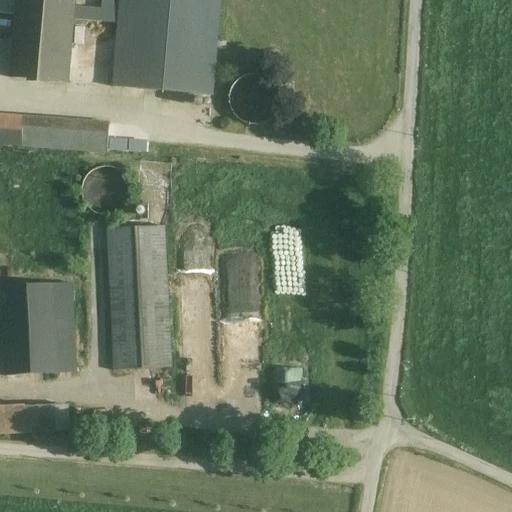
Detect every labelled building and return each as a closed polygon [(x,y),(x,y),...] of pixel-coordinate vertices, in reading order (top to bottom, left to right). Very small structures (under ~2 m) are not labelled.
[(0,0),(0,14),(16,16),(17,0),(0,0)] [(73,0),(17,0),(16,16),(11,79),(67,84),(72,20),(73,8),(73,0)] [(102,0),(101,10),(73,8),(72,20),(118,24),(120,0),(102,0)] [(220,0),(120,0),(118,24),(113,88),(213,97),(215,67),(220,0)] [(274,117),(279,109),(280,100),(279,92),(275,85),(269,80),(262,76),(254,75),(246,76),(239,80),(233,86),(230,93),(229,101),(230,110),(235,117),(242,123),(250,126),(259,126),(267,123),(274,117)] [(0,145),(107,154),(110,125),(0,116),(0,145)] [(125,204),(128,197),(128,189),(126,181),(121,175),(114,170),(107,168),(98,168),(94,170),(90,172),(86,175),(83,179),(81,183),(79,188),(79,193),(80,197),(81,202),(83,206),(86,210),(90,213),(98,216),(106,217),(113,215),(120,210),(125,204)] [(163,228),(104,231),(112,373),(171,369),(163,228)] [(70,283),(55,285),(57,304),(72,302),(70,283)] [(14,289),(2,290),(0,290),(1,305),(5,377),(60,374),(57,304),(55,285),(54,285),(14,289)] [(72,302),(57,304),(60,374),(75,373),(72,302)] [(25,406),(0,406),(0,435),(26,434),(25,408),(25,406)] [(55,406),(25,408),(26,434),(56,433),(55,406)]
